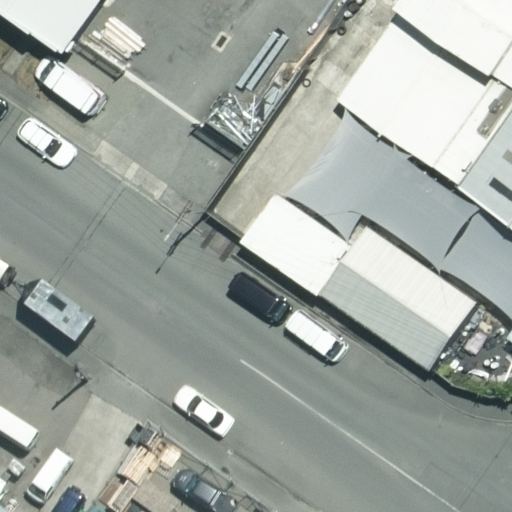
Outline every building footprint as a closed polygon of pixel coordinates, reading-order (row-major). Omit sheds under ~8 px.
[(116,0),(2,0),(78,53),(116,0)] [(511,134),(511,0),(429,0),(393,50),(511,134)] [(323,144),(461,242),(511,170),(511,168),(375,71),(323,144)] [(511,170),(461,242),(511,278),(511,170)] [(370,251),(291,200),(258,251),(448,376),(494,306),(382,233),(370,251)]
